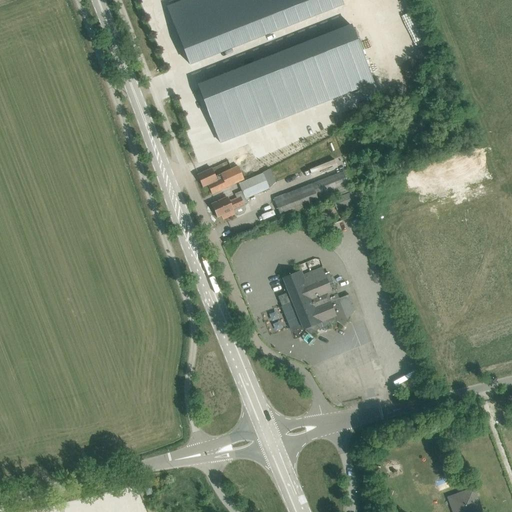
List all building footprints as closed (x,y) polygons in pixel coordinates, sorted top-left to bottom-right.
[(343,4),(341,0),(186,0),(182,2),(181,0),(174,0),(168,2),(170,6),(167,8),(189,64),(343,4)] [(374,82),(351,26),(197,86),(220,142),(374,82)] [(211,169),(207,171),(197,175),(203,187),(208,185),(212,194),(244,179),(238,167),(215,177),(211,169)] [(274,198),(281,218),(321,202),(351,191),(343,171),(312,184),(274,198)] [(224,214),(226,217),(226,218),(235,214),(239,215),(244,213),(246,209),(245,207),(248,203),(246,198),(269,187),(262,173),(238,184),(242,191),(235,194),(237,198),(229,202),(227,197),(211,204),(217,217),(224,214)] [(352,192),(332,199),(337,210),(357,203),(352,192)] [(300,271),(291,275),(283,278),(288,289),(289,292),(288,292),(278,296),(282,306),(293,302),(305,331),(310,335),(313,331),(315,333),(318,329),(320,331),(322,328),(324,329),(327,326),(329,327),(332,324),(334,325),(337,322),(342,326),(345,322),(355,310),(349,295),(339,299),(337,294),(336,295),(335,291),(336,290),(329,274),(324,276),(322,269),(309,273),(302,276),(300,271)] [(450,498),(455,511),(480,511),(472,490),(450,498)]
